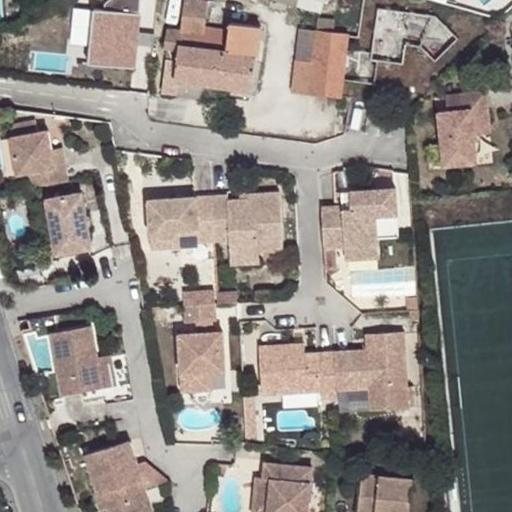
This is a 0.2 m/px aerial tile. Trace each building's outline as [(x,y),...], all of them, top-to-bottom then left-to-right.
[(95,1),(89,55),(135,61),(138,29),(139,18),(141,0),(105,0),(105,2),(95,1)] [(197,0),(185,0),(181,31),(203,33),(204,27),(208,1),(197,0)] [(322,0),(290,0),(290,4),(319,12),(322,0)] [(155,20),(139,18),(138,29),(154,30),(155,20)] [(229,31),(227,51),(255,54),(259,25),(230,22),(229,31)] [(203,33),(181,31),(179,44),(227,51),(229,31),(204,27),(203,33)] [(179,44),(181,31),(169,29),(160,90),(215,97),(216,84),(250,89),(255,54),(227,51),(179,44)] [(312,62),(316,32),(299,29),(295,60),(312,62)] [(344,35),(316,32),(312,62),(295,60),(291,90),(335,96),(344,35)] [(434,115),(439,169),(473,166),(471,139),(470,130),(486,129),(483,96),(442,99),(444,115),(434,115)] [(12,116),(14,127),(38,122),(36,111),(12,116)] [(51,139),(48,120),(38,122),(14,127),(2,129),(9,166),(30,162),(33,176),(68,170),(65,155),(54,157),(51,139)] [(470,130),(471,139),(487,138),(486,129),(470,130)] [(62,137),(51,139),(54,157),(65,155),(62,137)] [(48,188),(56,242),(91,237),(82,182),(48,188)] [(334,206),(320,206),(322,243),(333,243),(342,242),(376,240),(376,235),(376,228),(396,227),(394,184),(349,186),(349,196),(340,197),(340,188),(334,188),(334,206)] [(340,188),(340,197),(349,196),(349,186),(340,187),(340,188)] [(226,191),(209,192),(211,222),(212,237),(227,236),(228,250),(257,248),(280,247),(278,189),(246,190),(246,196),(226,196),(226,191)] [(211,222),(209,192),(183,193),(183,199),(175,199),(176,193),(147,195),(149,233),(179,231),(197,230),(197,223),(211,222)] [(396,234),(396,227),(376,228),(376,235),(396,234)] [(179,243),(179,231),(149,233),(149,245),(179,243)] [(376,240),(342,242),(342,255),(377,253),(376,240)] [(333,243),(322,243),(323,268),(334,268),(333,243)] [(257,248),(228,250),(228,260),(258,258),(257,248)] [(211,300),(215,300),(214,290),(214,288),(183,290),(184,302),(211,300)] [(214,290),(215,300),(234,299),(233,289),(214,290)] [(184,302),(181,302),(182,318),(194,317),(209,317),(212,317),(211,300),(184,302)] [(93,313),(52,321),(64,384),(87,380),(106,377),(100,346),(93,313)] [(209,328),(209,317),(194,317),(195,329),(209,328)] [(195,329),(177,330),(180,386),(209,384),(208,368),(222,367),(219,327),(209,328),(195,329)] [(363,348),(331,349),(333,389),(366,386),(367,411),(405,408),(401,331),(376,332),(376,347),(363,348)] [(376,347),(376,332),(363,333),(363,348),(376,347)] [(333,389),(331,349),(301,351),(300,341),(289,342),(254,343),(256,392),(278,390),(316,389),(317,397),(333,397),(333,389)] [(113,344),(100,346),(106,377),(119,374),(113,344)] [(87,380),(88,389),(107,386),(106,377),(87,380)] [(243,389),(245,427),(256,426),(255,412),(252,412),(251,388),(243,389)] [(136,474),(143,472),(138,456),(131,433),(87,447),(98,483),(96,484),(102,503),(111,501),(114,511),(156,511),(146,481),(138,483),(136,474)] [(138,456),(143,472),(136,474),(138,483),(146,481),(170,473),(148,453),(138,456)] [(267,475),(263,510),(276,511),(301,511),(305,476),(299,476),(301,463),(261,458),(260,474),(267,475)] [(374,511),(403,511),(407,475),(355,469),(352,509),(374,511)] [(248,509),(263,510),(267,475),(260,474),(252,474),(248,509)]
